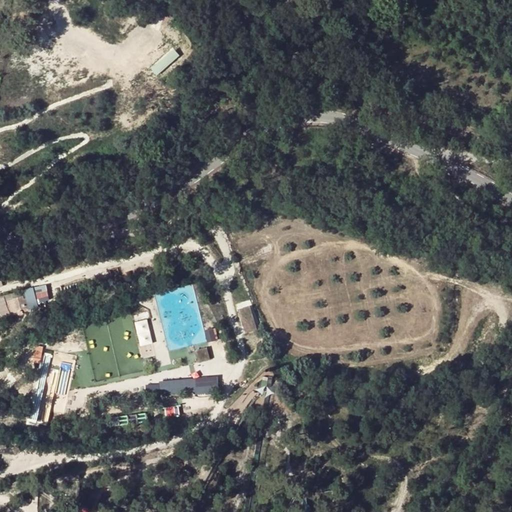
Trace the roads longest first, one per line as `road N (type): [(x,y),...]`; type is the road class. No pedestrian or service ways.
road 1 (tertiary): [(0,238),(30,247),(57,242),(182,182),(254,130),(295,116),(343,121),(511,200)]
road 2 (track): [(395,511),(408,476),(327,436),(319,406),(337,391),(442,366),(481,308),(493,304),(503,318),(495,343),(511,351)]
road 3 (track): [(92,225),(106,235),(190,216),(208,221),(229,269),(217,278)]
